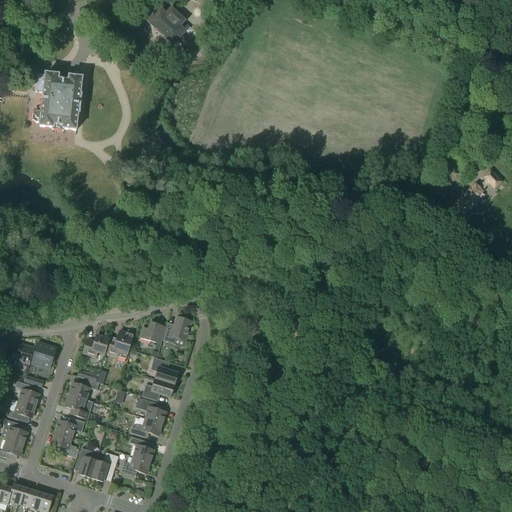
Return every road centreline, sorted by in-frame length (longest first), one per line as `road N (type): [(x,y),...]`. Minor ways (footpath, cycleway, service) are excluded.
road 1 (unclassified): [(511,272),(425,257),(268,280)]
road 2 (unclassified): [(195,511),(268,280)]
road 3 (residential): [(147,511),(206,335),(195,293)]
road 4 (unclassified): [(511,80),(347,0)]
road 5 (residential): [(28,475),(77,322)]
road 6 (residential): [(77,322),(195,293)]
